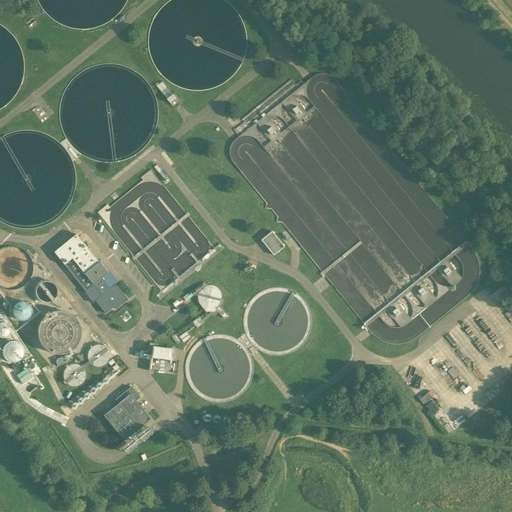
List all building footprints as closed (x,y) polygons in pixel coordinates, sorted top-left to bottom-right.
[(173,95),(162,82),(157,85),(156,84),(154,85),(172,107),(180,101),(175,94),(173,95)] [(261,240),(273,256),(284,247),(271,232),(261,240)] [(109,289),(101,278),(107,273),(76,235),(54,252),(86,291),(84,292),(93,303),(95,301),(105,314),(114,307),(116,309),(127,300),(115,285),(109,289)] [(0,287),(3,289),(9,290),(15,290),(20,288),(25,285),(29,281),(32,275),(33,269),(32,264),(30,258),(27,253),(23,250),(18,248),(12,247),(7,247),(1,249),(0,249),(0,287)] [(36,294),(37,298),(40,301),(44,303),(48,303),(51,302),(54,299),(57,296),(57,292),(57,288),(54,285),(51,283),(47,282),(44,282),(40,284),(37,287),(36,290),(36,294)] [(191,322),(196,329),(204,322),(203,322),(211,315),(214,316),(218,313),(222,318),(226,319),(226,318),(227,315),(220,307),(223,304),(224,300),(221,299),(221,296),(220,292),(218,289),(214,287),(211,286),(208,286),(207,286),(204,282),(190,294),(191,296),(197,297),(197,300),(198,303),(204,311),(206,312),(209,313),(202,320),(199,317),(191,322)] [(30,311),(30,308),(29,306),(26,302),(25,301),(23,300),(20,299),(18,299),(14,299),(11,300),(10,302),(8,303),(7,306),(6,308),(6,310),(6,313),(6,315),(7,317),(9,319),(13,322),(15,323),(17,323),(19,323),(22,322),(26,320),(28,318),(29,316),(30,313),(30,311)] [(38,336),(39,342),(43,347),(47,350),(52,353),(58,354),(64,354),(69,352),(74,349),(78,344),(80,339),(81,333),(80,327),(78,322),(74,317),(70,314),(65,312),(60,311),(54,312),(49,314),(45,317),(41,321),(39,326),(38,331),(38,336)] [(0,356),(9,366),(25,350),(0,326),(0,356)] [(87,358),(89,362),(92,365),(95,366),(99,367),(103,366),(106,363),(108,359),(109,355),(108,352),(106,348),(102,346),(98,345),(95,346),(91,348),(89,351),(87,354),(87,358)] [(152,346),(148,372),(174,375),(177,350),(152,346)] [(63,377),(64,380),(67,384),(70,386),(74,386),(78,385),(82,383),(84,380),(85,376),(84,372),(82,368),(79,366),(75,365),(71,365),(68,366),(65,369),(63,373),(63,377)] [(87,400),(117,371),(111,366),(82,394),(87,400)] [(420,397),(424,403),(433,396),(429,390),(420,397)] [(152,420),(130,393),(102,416),(123,442),(152,420)] [(432,400),(426,403),(431,414),(437,411),(432,400)]
